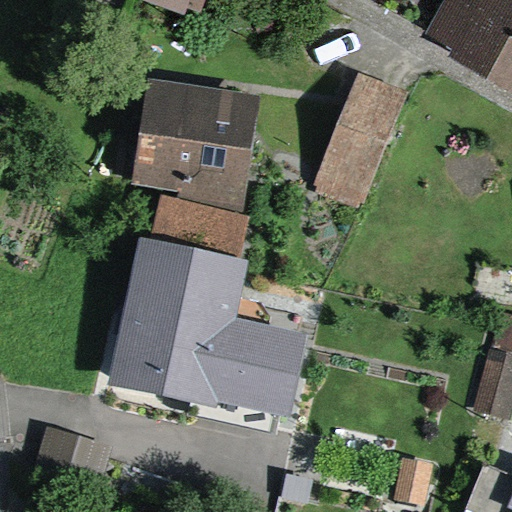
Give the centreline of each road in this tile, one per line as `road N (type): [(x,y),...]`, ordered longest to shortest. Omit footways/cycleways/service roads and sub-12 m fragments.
road 1 (residential): [(341,0),(511,97)]
road 2 (unknown): [(0,409),(130,429)]
